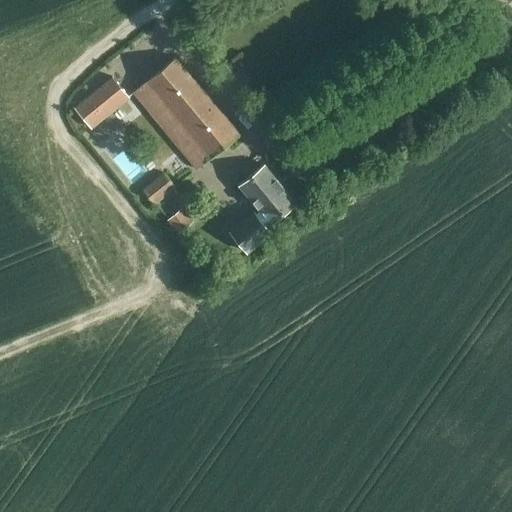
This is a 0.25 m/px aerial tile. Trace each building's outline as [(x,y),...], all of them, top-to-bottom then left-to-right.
[(195,169),(237,134),(174,59),(132,93),(195,169)] [(128,97),(112,77),(74,107),(90,127),(128,97)] [(253,211),(230,230),(247,252),(271,233),(266,227),(269,224),(294,204),(263,166),(238,186),(260,213),(257,216),(253,211)] [(163,172),(142,189),(154,204),(175,187),(163,172)] [(166,219),(178,234),(193,220),(182,207),(166,219)]
